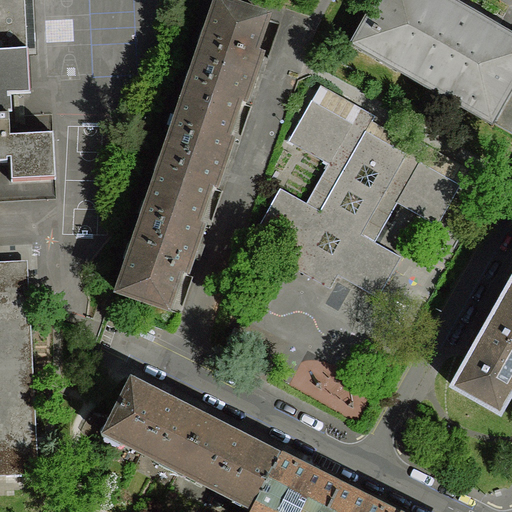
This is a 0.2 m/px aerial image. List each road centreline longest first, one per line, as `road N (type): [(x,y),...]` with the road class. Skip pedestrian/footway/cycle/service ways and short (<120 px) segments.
road 1 (residential): [(511,210),(368,464)]
road 2 (residential): [(368,464),(117,336)]
